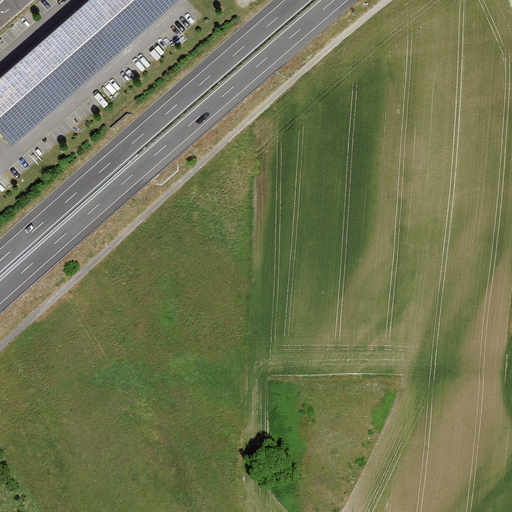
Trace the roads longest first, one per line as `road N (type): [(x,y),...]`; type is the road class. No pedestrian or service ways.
road 1 (track): [(0,350),(388,0)]
road 2 (motorway): [(0,293),(334,0)]
road 3 (motorway): [(296,0),(0,260)]
